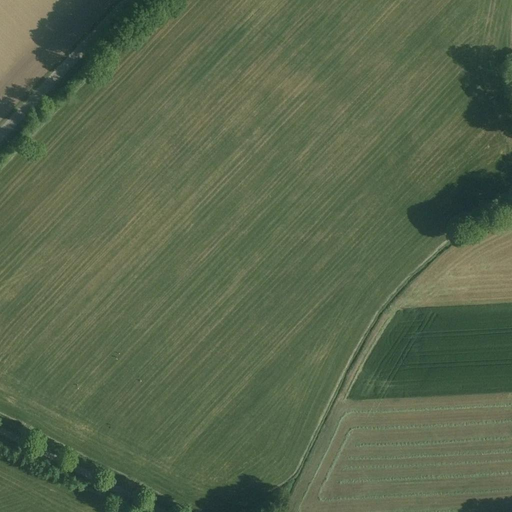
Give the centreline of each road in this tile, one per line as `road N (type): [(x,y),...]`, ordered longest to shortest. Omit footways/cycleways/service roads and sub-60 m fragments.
road 1 (unclassified): [(132,0),(0,136)]
road 2 (unclassified): [(159,511),(0,433)]
